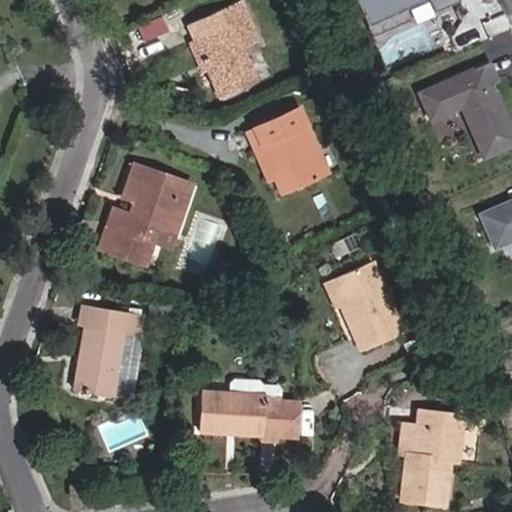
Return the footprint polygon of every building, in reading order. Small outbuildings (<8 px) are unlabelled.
[(211,68),(223,94),(261,79),(245,44),(259,38),(244,0),(236,0),(214,10),(221,29),(198,38),(211,68)] [(461,3),(459,0),(358,0),(374,37),(413,20),(408,10),(430,0),(437,13),(461,3)] [(327,36),(319,18),(305,24),(313,42),(327,36)] [(205,70),(211,68),(198,38),(191,41),(205,70)] [(498,83),(489,64),(475,70),(484,90),(492,86),(498,83)] [(511,147),(511,132),(492,86),(484,90),(475,70),(417,94),(429,122),(461,109),(482,160),(511,147)] [(254,121),(276,168),(286,190),(327,172),(306,122),(297,101),(254,121)] [(265,173),(276,168),(254,121),(243,125),(265,173)] [(139,196),(133,210),(113,202),(107,218),(98,239),(99,239),(145,257),(153,236),(159,220),(175,227),(192,181),(135,159),(123,189),(139,196)] [(511,201),(478,216),(492,250),(511,241),(511,201)] [(352,300),(344,304),(365,346),(405,326),(370,257),(338,272),(352,300)] [(330,276),(344,304),(352,300),(338,272),(330,276)] [(84,325),(87,303),(77,301),(73,323),(82,325),(84,325)] [(143,311),(87,303),(84,325),(82,325),(74,390),(111,395),(120,330),(141,333),(143,311)] [(448,326),(440,308),(418,318),(426,336),(448,326)] [(480,385),(468,356),(444,366),(455,395),(469,390),(480,385)] [(235,378),(234,389),(266,391),(280,393),(280,385),(276,381),(267,380),(263,376),(239,375),(235,378)] [(490,409),(480,385),(469,390),(479,413),(490,409)] [(234,389),(205,387),(202,427),(260,431),(260,435),(278,436),(278,430),(297,431),(299,398),(280,398),(280,393),(266,391),(234,389)] [(400,453),(400,454),(395,497),(442,502),(446,461),(453,461),(458,414),(416,410),(413,425),(410,453),(400,453)] [(389,454),(400,454),(400,453),(410,453),(413,425),(393,424),(389,454)] [(87,481),(71,481),(71,493),(87,494),(87,481)]
